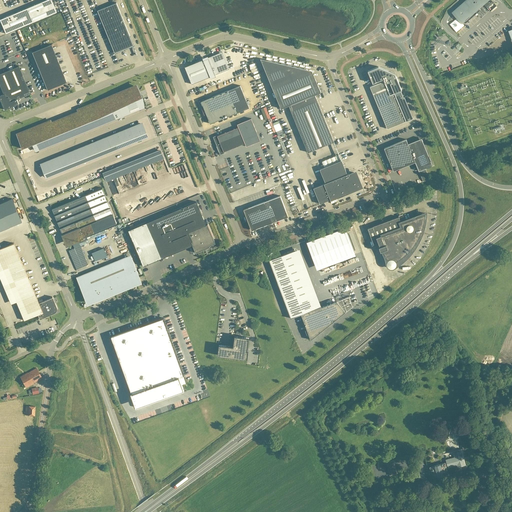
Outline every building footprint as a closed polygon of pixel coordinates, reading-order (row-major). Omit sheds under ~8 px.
[(50,0),(46,0),(0,19),(0,21),(5,34),(56,13),(50,0)] [(467,0),(468,1),(455,12),(462,21),(464,23),(465,24),(475,15),(480,10),(479,9),(478,8),(482,4),(484,5),(487,9),(493,3),(490,0),(467,0)] [(133,46),(129,35),(116,3),(97,11),(114,53),(133,46)] [(32,53),(47,91),(66,83),(51,45),(32,53)] [(229,70),(222,52),(208,58),(208,59),(204,61),(203,60),(185,67),(192,85),(210,77),(211,79),(216,77),(215,75),(229,70)] [(311,73),(263,62),(275,92),(274,93),(281,109),(289,106),(308,153),(334,142),(315,95),(321,93),(318,86),(317,86),(311,73)] [(16,100),(30,94),(18,66),(0,74),(0,87),(3,94),(0,95),(0,100),(4,110),(10,108),(10,109),(10,108),(12,107),(12,108),(12,107),(18,104),(16,100)] [(374,83),(374,85),(370,87),(387,129),(406,122),(413,119),(404,97),(403,97),(401,91),(402,91),(396,76),(394,77),(393,75),(395,74),(378,67),(368,71),(373,84),(374,83)] [(210,124),(238,113),(249,108),(240,86),(206,100),(205,99),(199,102),(199,101),(198,102),(207,122),(207,121),(206,118),(207,118),(210,124)] [(138,93),(136,88),(77,111),(78,112),(52,123),(51,122),(17,135),(23,149),(33,145),(35,150),(143,107),(138,93)] [(224,152),(245,144),(246,147),(260,141),(251,119),(237,125),(238,128),(217,136),(217,135),(213,137),(216,146),(216,147),(217,147),(219,151),(218,151),(218,152),(219,152),(220,155),(224,153),(224,152)] [(276,132),(275,129),(281,126),(279,121),(271,124),(274,133),(276,132)] [(147,136),(142,125),(105,139),(41,165),(46,177),(124,145),(147,136)] [(433,166),(424,146),(421,139),(408,144),(406,140),(384,149),(393,171),(415,163),(419,171),(433,166)] [(511,147),(511,139),(495,146),(497,152),(511,147)] [(105,180),(165,161),(161,149),(102,169),(105,180)] [(338,154),(323,161),(324,165),(340,157),(338,154)] [(360,186),(358,182),(354,173),(349,175),(349,174),(347,175),(341,160),(341,161),(320,170),(325,183),(323,183),(324,183),(313,188),(320,204),(330,200),(331,201),(335,199),(334,197),(360,186)] [(429,180),(425,170),(419,173),(423,182),(429,180)] [(102,189),(52,210),(62,235),(62,236),(64,236),(67,243),(72,241),(72,242),(83,238),(83,237),(117,224),(102,189)] [(288,217),(286,212),(280,196),(248,208),(243,210),(251,231),(288,217)] [(12,199),(0,203),(0,231),(22,222),(12,199)] [(209,246),(215,244),(207,225),(206,225),(196,202),(146,223),(128,231),(143,267),(162,259),(192,246),(195,253),(209,247),(209,246)] [(416,244),(417,242),(418,240),(419,238),(420,237),(421,235),(421,233),(422,231),(423,229),(423,227),(424,225),(424,223),(425,222),(425,220),(425,218),(425,216),(425,214),(401,223),(399,217),(372,227),(368,229),(374,247),(379,245),(380,247),(379,247),(381,252),(382,251),(383,253),(384,255),(386,257),(387,259),(388,261),(390,263),(391,265),(393,264),(395,263),(397,262),(399,261),(400,260),(402,258),(404,257),(405,256),(407,254),(408,253),(410,251),(411,250),(412,248),(414,247),(415,245),(416,244)] [(342,234),(308,246),(310,251),(313,262),(315,267),(354,252),(352,247),(348,237),(347,232),(342,234)] [(89,266),(80,240),(73,243),(75,248),(70,250),(76,270),(89,266)] [(56,307),(54,302),(52,297),(52,298),(38,303),(13,244),(0,249),(0,263),(24,321),(37,315),(39,319),(39,320),(53,314),(54,314),(54,313),(55,313),(56,312),(56,311),(56,310),(57,310),(57,309),(57,308),(56,308),(56,307)] [(269,261),(285,305),(310,295),(294,251),(269,261)] [(89,301),(115,291),(140,280),(131,259),(80,279),(89,301)] [(329,286),(341,280),(340,278),(334,281),(333,279),(326,282),(329,286)] [(345,312),(344,313),(340,308),(338,309),(338,308),(336,303),(336,302),(334,303),(322,307),(290,319),(291,319),(301,315),(307,330),(305,330),(307,335),(308,335),(311,340),(340,317),(345,313),(345,312)] [(163,318),(111,337),(131,394),(136,408),(151,403),(151,401),(184,390),(182,384),(186,383),(163,318)] [(248,351),(247,351),(249,338),(234,336),(233,347),(219,345),(217,356),(247,360),(248,351)] [(20,377),(26,388),(33,384),(33,383),(42,379),(36,369),(28,373),(27,373),(20,377)] [(27,415),(35,414),(34,405),(27,406),(27,415)] [(448,474),(446,467),(449,467),(448,468),(449,468),(457,465),(458,468),(465,466),(461,452),(454,454),(455,459),(446,461),(446,462),(447,462),(448,464),(445,465),(445,464),(430,468),(433,478),(437,477),(438,479),(444,478),(443,475),(448,474)] [(393,461),(386,463),(390,476),(397,474),(393,461)]
